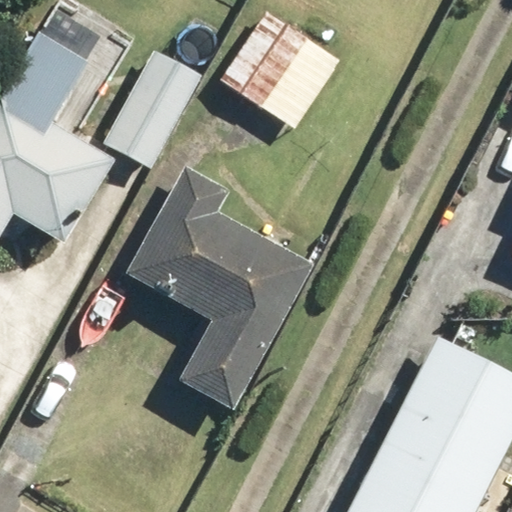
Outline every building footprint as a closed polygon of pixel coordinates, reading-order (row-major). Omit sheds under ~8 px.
[(274,8),(226,77),(299,129),(348,60),(274,8)] [(36,24),(0,84),(0,246),(20,213),(70,243),(122,156),(58,118),(94,58),(36,24)] [(208,74),(159,48),(110,143),(159,168),(208,74)] [(191,169),(135,271),(218,316),(184,378),(244,411),(324,265),(222,210),(232,192),(191,169)] [(511,365),(448,332),(354,511),(481,511),(511,454),(511,365)]
